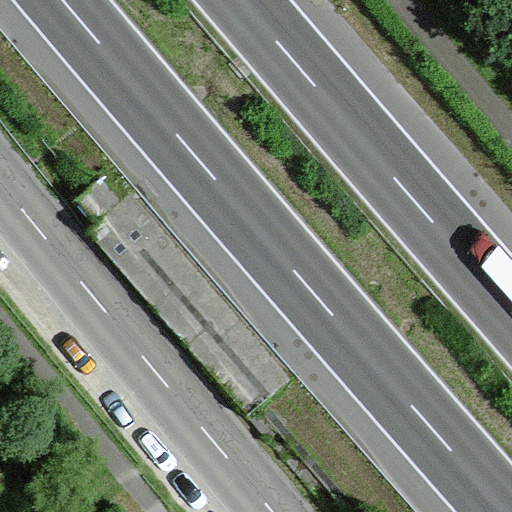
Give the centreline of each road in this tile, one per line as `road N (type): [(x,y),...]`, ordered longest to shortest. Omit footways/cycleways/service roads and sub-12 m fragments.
road 1 (motorway): [(38,0),(469,511)]
road 2 (secondary): [(275,511),(0,180)]
road 3 (motorway): [(511,313),(238,0)]
